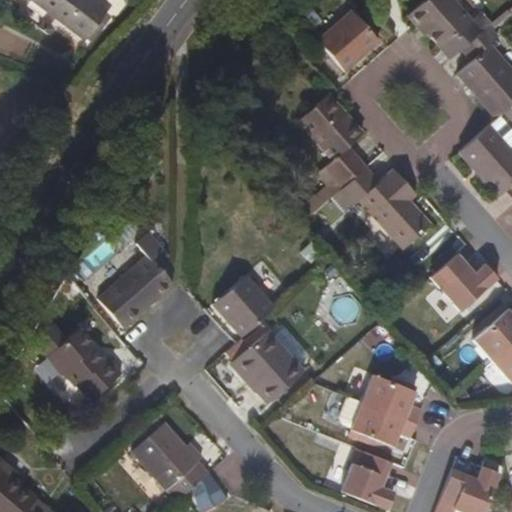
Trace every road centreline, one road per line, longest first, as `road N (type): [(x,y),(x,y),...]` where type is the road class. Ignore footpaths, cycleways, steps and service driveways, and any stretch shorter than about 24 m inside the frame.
road 1 (tertiary): [(0,293),(150,65),(208,0)]
road 2 (residential): [(511,406),(482,412),(440,440),(414,511)]
